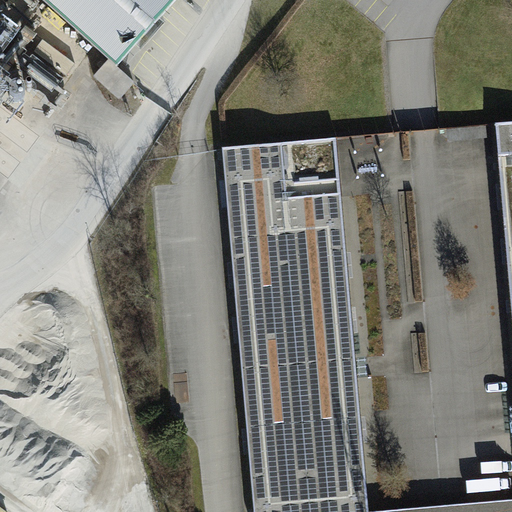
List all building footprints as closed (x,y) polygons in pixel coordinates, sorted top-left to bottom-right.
[(0,0),(0,93),(19,96),(22,95),(29,41),(37,29),(30,15),(25,18),(10,39),(0,37),(0,20),(5,21),(8,2),(9,0),(0,0)] [(42,0),(109,59),(117,66),(176,0),(42,0)] [(76,64),(43,39),(34,51),(66,76),(76,64)] [(117,66),(109,59),(94,77),(119,99),(134,82),(117,66)] [(511,122),(494,124),(511,327),(511,122)] [(511,511),(511,499),(370,511),(338,138),(222,148),(253,511),(511,511)]
